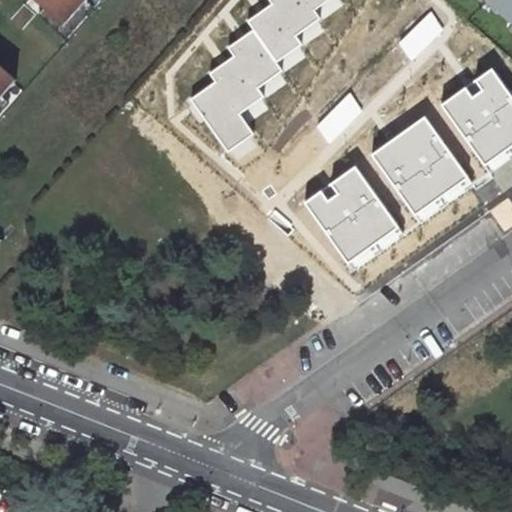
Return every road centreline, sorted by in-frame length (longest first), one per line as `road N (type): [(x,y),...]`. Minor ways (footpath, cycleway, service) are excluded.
road 1 (unclassified): [(511,245),(208,470)]
road 2 (tertiary): [(0,391),(208,470)]
